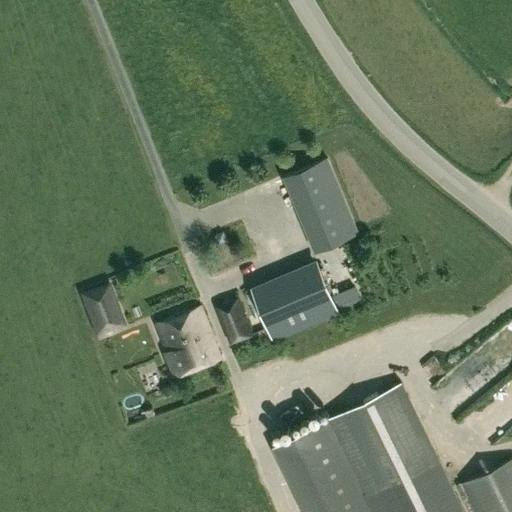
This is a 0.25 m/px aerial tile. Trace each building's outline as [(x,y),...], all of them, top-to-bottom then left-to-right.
[(327,157),(287,174),(317,248),(358,231),(327,157)] [(270,234),(224,246),(229,266),(275,253),(270,234)] [(316,259),(257,281),(278,333),(337,309),(316,259)] [(110,283),(85,292),(92,311),(116,302),(110,283)] [(217,307),(232,342),(251,333),(237,299),(217,307)] [(157,324),(175,374),(220,357),(201,307),(157,324)] [(466,511),(441,460),(402,380),(272,444),(305,511),(466,511)] [(293,428),(320,417),(316,407),(289,418),(293,428)] [(511,511),(511,458),(463,482),(477,511),(511,511)]
